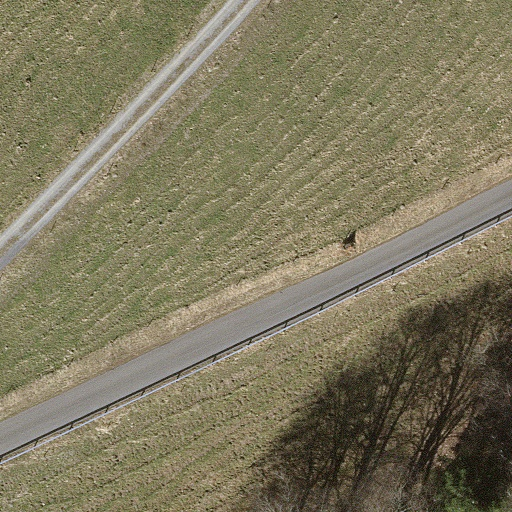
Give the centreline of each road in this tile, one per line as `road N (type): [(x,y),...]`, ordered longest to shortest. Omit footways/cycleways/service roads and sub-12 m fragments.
road 1 (unclassified): [(511,198),(0,446)]
road 2 (track): [(0,249),(247,0)]
